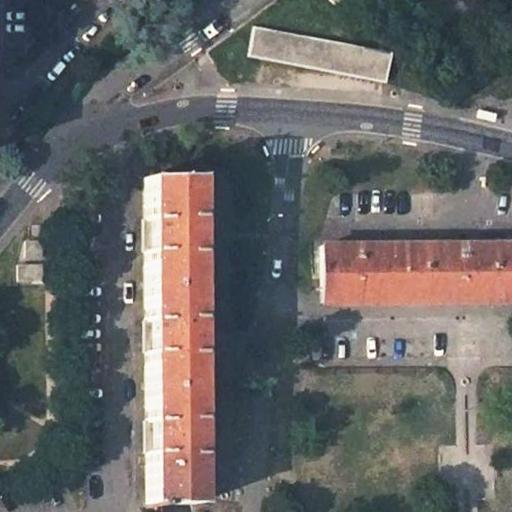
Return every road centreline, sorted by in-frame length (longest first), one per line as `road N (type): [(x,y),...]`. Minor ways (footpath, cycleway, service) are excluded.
road 1 (unclassified): [(77,127),(225,109),(413,124),(511,144)]
road 2 (residential): [(236,0),(77,127)]
road 3 (unclassified): [(0,226),(77,127)]
